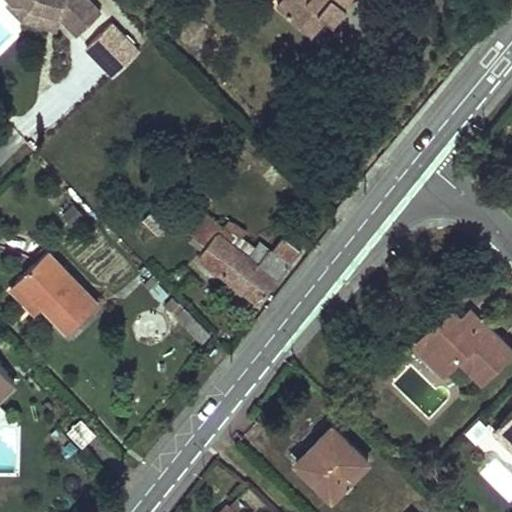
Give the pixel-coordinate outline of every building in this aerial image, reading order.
[(33,8),(25,0),(19,0),(16,3),(10,8),(23,22),(56,33),(60,19),(61,17),(54,14),(51,26),(29,19),(33,8)] [(13,0),(16,3),(19,0),(25,0),(33,8),(29,19),(51,26),(54,14),(61,17),(60,19),(79,40),(103,18),(86,0),(13,0)] [(283,0),(279,5),(299,21),(314,33),(328,15),(333,19),(348,0),(283,0)] [(113,17),(83,44),(111,75),(141,47),(113,17)] [(152,211),(143,219),(151,227),(158,218),(152,211)] [(158,218),(151,227),(159,234),(168,226),(158,218)] [(224,224),(199,255),(259,301),(302,250),(283,236),(271,251),(260,243),(256,248),(224,224)] [(49,248),(17,278),(43,305),(45,303),(70,329),(99,300),(49,248)] [(159,302),(169,293),(150,272),(140,281),(159,302)] [(17,278),(11,284),(37,311),(43,305),(17,278)] [(192,339),(205,326),(173,294),(160,307),(192,339)] [(449,332),(427,354),(450,376),(464,362),(487,385),(511,359),(511,345),(485,319),(476,328),(465,316),(453,304),(437,320),(449,332)] [(476,328),(485,319),(474,307),(465,316),(476,328)] [(449,332),(437,320),(415,342),(427,354),(449,332)] [(0,361),(0,394),(17,378),(0,361)] [(82,416),(69,430),(83,444),(96,431),(82,416)] [(368,457),(333,423),(298,458),(333,494),(343,483),(345,486),(353,479),(350,475),(368,457)] [(511,432),(504,424),(495,432),(511,449),(511,432)] [(237,511),(227,502),(216,511),(237,511)]
